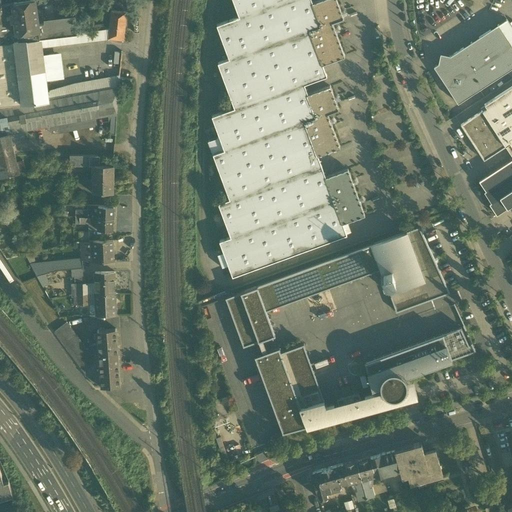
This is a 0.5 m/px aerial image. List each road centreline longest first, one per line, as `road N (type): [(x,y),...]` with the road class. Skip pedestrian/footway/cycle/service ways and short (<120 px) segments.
road 1 (unclassified): [(150,0),(136,274),(159,466)]
road 2 (residential): [(392,0),(405,69),(511,310)]
road 3 (unclassified): [(159,466),(91,394),(0,270)]
road 4 (tertiary): [(290,467),(511,403)]
road 5 (primary): [(87,511),(0,381)]
